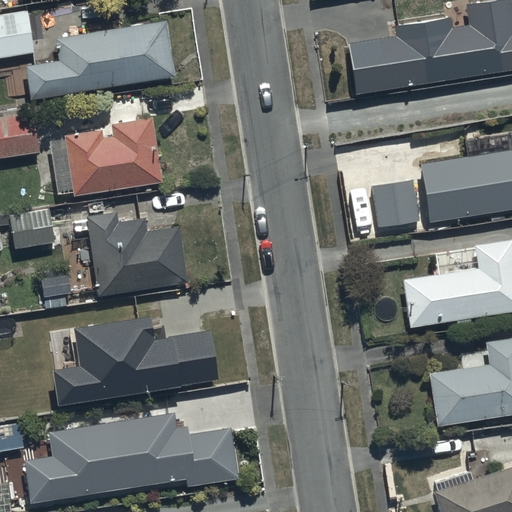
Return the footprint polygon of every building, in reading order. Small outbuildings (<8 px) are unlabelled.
[(346,45),(353,94),(511,70),(511,30),(507,0),(504,0),(464,6),(467,28),(448,30),(447,19),(392,27),(393,38),(346,45)] [(0,13),(0,58),(31,54),(24,10),(0,13)] [(22,69),(27,102),(172,79),(163,23),(52,40),(56,63),(22,69)] [(30,114),(0,119),(0,157),(36,152),(30,114)] [(53,193),(70,191),(71,196),(136,187),(137,193),(149,191),(148,184),(158,183),(149,120),(107,126),(109,138),(100,140),(99,133),(62,138),(63,145),(46,147),(53,193)] [(417,166),(426,223),(511,209),(511,157),(511,151),(417,166)] [(412,181),(369,188),(376,229),(418,222),(412,181)] [(368,197),(351,199),(354,227),(371,225),(368,197)] [(47,210),(5,215),(9,248),(51,243),(47,210)] [(113,214),(83,218),(84,230),(76,231),(77,239),(87,238),(95,295),(184,285),(177,229),(143,233),(142,220),(114,223),(113,214)] [(400,282),(406,328),(453,322),(454,327),(470,325),(469,320),(511,313),(511,240),(471,245),(472,249),(430,255),(433,277),(400,282)] [(66,276),(38,280),(40,299),(68,296),(66,276)] [(151,315),(74,327),(80,367),(54,372),(59,405),(219,379),(211,330),(155,339),(151,315)] [(37,318),(0,323),(0,365),(43,360),(37,318)] [(427,375),(435,426),(511,414),(511,341),(485,345),(488,366),(427,375)] [(21,462),(26,506),(183,482),(184,488),(235,480),(227,430),(186,436),(185,429),(172,431),(169,414),(45,434),(49,458),(21,462)] [(18,423),(0,425),(0,451),(21,449),(18,423)] [(511,511),(511,468),(432,493),(437,511),(511,511)]
